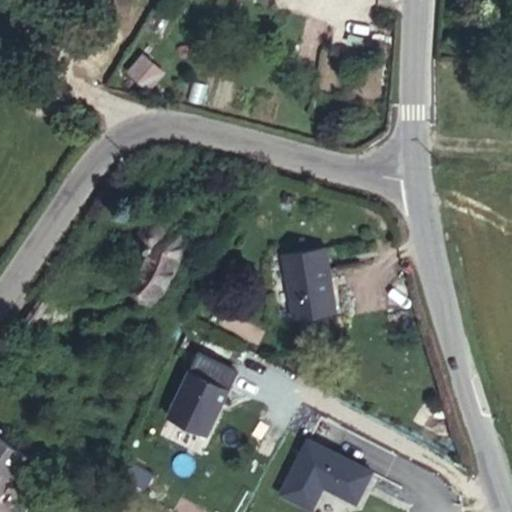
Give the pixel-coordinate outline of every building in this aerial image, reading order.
[(106,0),(55,0),(93,23),(106,0)] [(142,49),(126,68),(149,87),(165,69),(142,49)] [(112,278),(138,298),(157,270),(158,240),(150,235),(146,239),(137,234),(130,236),(126,240),(122,246),(125,251),(130,254),(112,278)] [(285,255),(295,316),(334,309),(329,278),(331,277),(326,248),(285,255)] [(196,345),(164,411),(207,432),(239,366),(196,345)] [(353,511),(396,511),(403,499),(339,465),(312,511),(350,511),(352,511),(353,511)]
